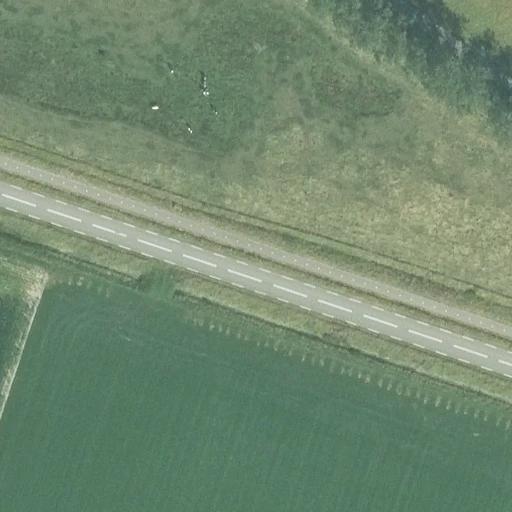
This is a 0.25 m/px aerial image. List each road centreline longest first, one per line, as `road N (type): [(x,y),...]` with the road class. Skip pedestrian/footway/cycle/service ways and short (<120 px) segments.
road 1 (secondary): [(511,365),(0,194)]
road 2 (unclassified): [(511,80),(400,0)]
